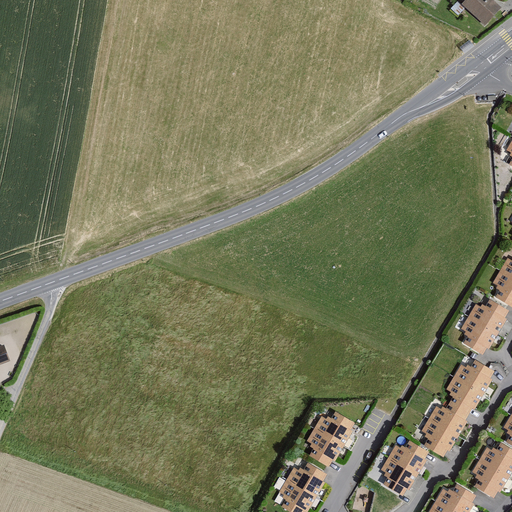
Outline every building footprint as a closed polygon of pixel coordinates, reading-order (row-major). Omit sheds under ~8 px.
[(486,26),(502,8),(493,0),(466,0),(462,5),(486,26)] [(511,138),(503,154),(508,157),(506,159),(511,162),(511,163),(509,169),(511,170),(511,138)] [(508,265),(504,263),(489,288),(494,291),(493,293),(499,297),(495,303),(511,312),(511,311),(511,263),(510,263),(508,265)] [(479,310),(475,307),(459,332),(464,335),(463,338),(469,341),(465,347),(482,357),(486,350),(489,352),(507,322),(504,321),(508,314),(487,302),(483,309),(480,307),(479,310)] [(464,370),(460,368),(444,393),(449,396),(448,398),(454,402),(450,407),(465,416),(467,417),(471,411),(474,412),(492,383),(489,381),(493,374),(472,362),(468,369),(465,367),(464,370)] [(436,412),(432,409),(417,435),(422,438),(420,440),(426,443),(423,449),(439,459),(443,452),(446,454),(464,425),(461,423),(465,416),(450,407),(445,404),(440,411),(438,409),(436,412)] [(511,411),(502,428),(507,431),(506,433),(511,437),(508,443),(511,445),(511,411)] [(323,422),(319,420),(304,445),(309,448),(308,450),(314,454),(310,460),(326,470),(330,463),(333,465),(351,435),(349,433),(353,427),(332,414),(328,421),(325,420),(323,422)] [(491,450),(487,448),(471,473),(476,476),(475,478),(481,482),(477,488),(494,497),(496,495),(498,491),(501,493),(511,474),(511,449),(499,442),(495,449),(492,448),(491,450)] [(397,451),(393,448),(378,473),(383,477),(382,479),(388,482),(384,488),(400,498),(404,491),(407,493),(425,463),(422,462),(426,455),(406,443),(402,450),(399,448),(397,451)] [(295,474),(291,471),(276,497),(281,500),(280,502),(285,505),(282,511),(283,511),(307,511),(323,486),(320,485),(324,478),(304,466),(300,473),(297,471),(295,474)] [(447,491),(443,489),(428,511),(469,511),(475,504),(472,502),(474,499),(476,495),(455,483),(451,490),(448,488),(447,491)]
